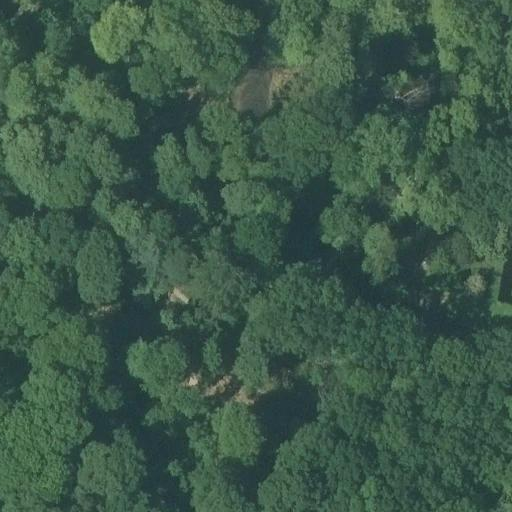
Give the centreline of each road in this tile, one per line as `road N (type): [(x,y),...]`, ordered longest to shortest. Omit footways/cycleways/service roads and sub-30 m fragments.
road 1 (track): [(205,0),(177,124),(165,235),(169,307),(250,468),(295,511)]
road 2 (track): [(511,429),(363,393),(222,338)]
